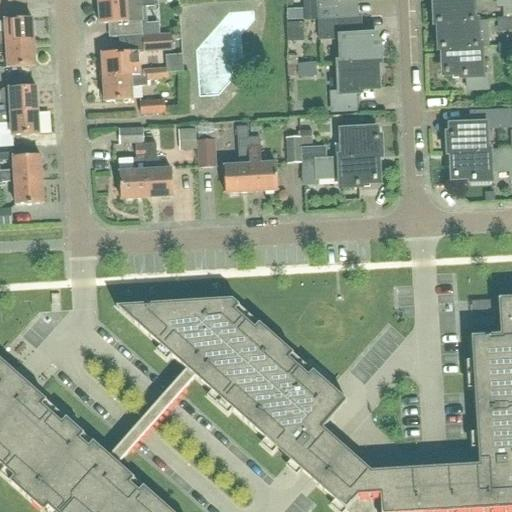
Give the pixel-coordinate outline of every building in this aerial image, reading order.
[(119,41),(141,39),(144,39),(143,23),(128,24),(127,11),(154,9),(153,0),(119,0),(99,1),(100,26),(112,25),(113,41),(119,41)] [(307,0),(309,21),(323,20),(355,18),(354,0),(307,0)] [(473,22),(472,0),(438,0),(439,6),(436,6),(437,25),(440,25),(440,24),(473,23),(473,22)] [(358,18),(355,18),(323,20),(324,41),(341,40),(342,65),(342,66),(376,64),(376,65),(378,65),(377,45),(374,46),(374,37),(359,38),(358,18)] [(0,45),(34,44),(33,19),(5,21),(6,33),(0,33),(0,45)] [(511,30),(511,20),(499,21),(500,31),(511,30)] [(476,22),(473,22),(473,23),(440,24),(440,25),(441,51),(444,51),(444,50),(478,49),(478,48),(476,22)] [(170,38),(144,39),(141,39),(142,53),(142,54),(171,52),(170,38)] [(0,53),(7,53),(8,70),(36,68),(34,44),(0,45),(0,53)] [(511,56),(511,46),(501,47),(501,57),(511,56)] [(480,48),(478,48),(478,49),(444,50),(444,51),(444,58),(445,58),(446,76),(464,75),(464,79),(467,78),(468,92),(488,91),(488,76),(482,77),(480,48)] [(102,56),(104,80),(145,77),(144,74),(140,75),(139,53),(102,56)] [(289,77),(298,76),(299,76),(298,56),(288,57),(289,77)] [(339,65),(341,95),(333,95),(333,113),(356,112),(356,95),(359,95),(359,91),(376,90),(375,70),(376,70),(376,65),(376,64),(342,66),(342,65),(339,65)] [(315,66),(299,66),(300,76),(315,76),(315,66)] [(169,68),(156,69),(157,79),(169,78),(169,68)] [(144,70),(144,74),(145,77),(104,80),(105,104),(133,102),(132,86),(148,85),(147,80),(157,79),(156,69),(144,70)] [(133,99),(146,98),(145,86),(132,86),(133,99)] [(0,114),(38,112),(37,88),(9,90),(10,102),(0,102),(0,114)] [(141,104),(142,116),(166,115),(165,103),(141,104)] [(0,123),(11,123),(12,138),(40,137),(38,112),(0,114),(0,123)] [(450,154),(453,154),(453,153),(486,152),(485,127),(489,127),(489,128),(510,128),(510,112),(472,113),(472,126),(453,127),(453,136),(450,136),(450,154)] [(248,124),(248,127),(252,194),(278,192),(277,164),(262,165),(260,129),(264,123),(248,124)] [(377,158),(379,158),(378,139),(375,139),(375,131),(355,132),(354,123),(338,123),(339,134),(343,134),(344,158),(344,159),(377,158)] [(239,128),(241,166),(224,167),(226,195),(252,194),(248,127),(239,128)] [(197,150),(197,141),(196,129),(178,130),(180,151),(197,150)] [(122,201),(148,200),(145,146),(144,130),(119,132),(120,146),(135,145),(136,159),(132,160),(133,173),(120,173),(122,201)] [(302,132),(303,149),(312,149),(311,131),(302,132)] [(0,149),(12,149),(11,136),(0,137),(0,149)] [(287,139),(288,165),(303,164),(301,138),(287,139)] [(215,140),(197,141),(197,150),(198,150),(199,169),(217,167),(215,140)] [(157,145),(145,146),(148,200),(174,199),(172,171),(158,172),(157,145)] [(0,162),(13,161),(12,149),(0,149),(0,162)] [(303,161),(315,160),(326,159),(325,149),(303,150),(303,161)] [(489,151),(486,152),(453,153),(453,154),(453,160),(454,160),(455,179),(473,179),(473,182),(490,181),(490,172),(511,171),(511,180),(511,150),(489,152),(489,151)] [(15,182),(15,183),(43,181),(41,157),(13,159),(14,173),(0,173),(0,188),(3,189),(2,183),(15,182)] [(377,165),(377,158),(344,159),(344,158),(326,159),(315,160),(316,175),(317,175),(341,174),(342,189),(360,188),(360,184),(377,184),(377,165)] [(317,185),(317,175),(316,175),(315,160),(303,161),(305,185),(317,185)] [(43,181),(15,183),(16,207),(44,205),(43,181)] [(343,212),(360,211),(359,200),(342,201),(343,212)] [(0,226),(10,226),(9,211),(0,211),(0,226)] [(307,479),(316,486),(345,511),(358,498),(380,497),(380,511),(506,511),(511,510),(511,300),(498,301),(500,328),(500,337),(471,339),(473,361),(468,362),(469,390),(476,390),(478,434),(471,434),(471,435),(471,439),(472,450),(478,449),(486,449),(487,467),(371,474),(346,452),(337,444),(322,431),(291,464),(286,469),(297,477),(300,473),(307,479)] [(187,372),(195,380),(210,393),(206,398),(228,418),(232,413),(265,441),(260,447),(272,457),(277,452),(279,450),(291,460),(291,463),(291,464),(322,431),(333,419),(317,404),(330,389),(302,364),(297,369),(288,361),(293,356),(259,326),(254,331),(235,313),(239,308),(232,302),(130,308),(131,323),(186,371),(187,372)] [(134,481),(117,466),(108,458),(93,444),(88,449),(79,441),(84,436),(28,387),(14,402),(0,390),(14,375),(0,362),(0,467),(13,479),(9,484),(39,510),(40,511),(45,511),(48,509),(50,511),(169,511),(143,489),(138,494),(130,486),(134,481)]
